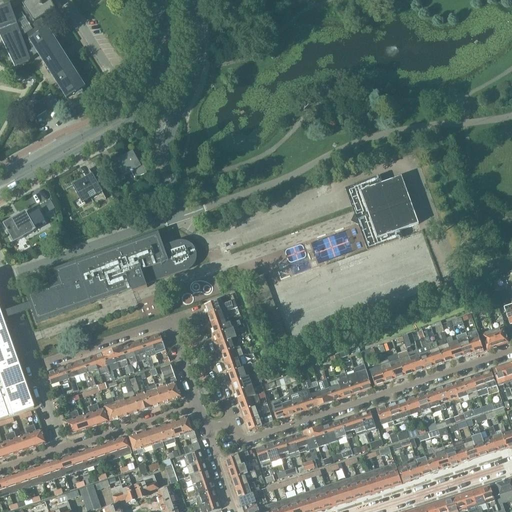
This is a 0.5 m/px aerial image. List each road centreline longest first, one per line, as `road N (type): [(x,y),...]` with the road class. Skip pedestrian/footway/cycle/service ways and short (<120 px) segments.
road 1 (residential): [(511,352),(251,440),(241,439),(232,419)]
road 2 (tertiary): [(0,194),(153,99),(170,39),(160,0)]
road 3 (tertiary): [(148,0),(159,40),(144,92),(114,119),(0,181)]
road 4 (residential): [(1,276),(170,220),(177,208),(172,188)]
road 5 (residential): [(191,0),(198,53),(166,149),(172,188)]
road 6 (residential): [(365,511),(511,463)]
road 7 (residential): [(61,449),(195,403)]
road 8 (residential): [(166,321),(32,366)]
road 9 (residential): [(166,321),(198,321),(232,419)]
